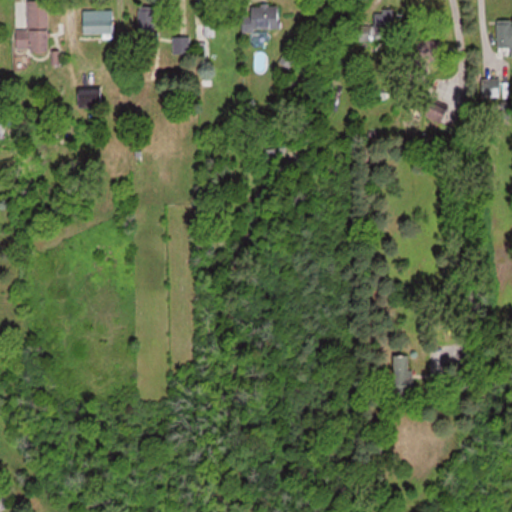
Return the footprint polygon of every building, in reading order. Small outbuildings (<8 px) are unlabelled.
[(52,50),(51,0),(29,0),(30,29),(18,29),(18,51),(52,50)] [(224,25),(224,3),(203,3),(203,37),(217,37),(217,25),(224,25)] [(140,41),(156,41),(156,8),(140,8),(140,41)] [(282,28),(282,8),(255,8),(255,28),(282,28)] [(85,10),(85,34),(115,34),(115,10),(85,10)] [(395,32),(395,14),(374,14),(374,25),(358,25),(358,41),(383,41),(383,32),(395,32)] [(511,21),(499,22),(499,48),(511,48),(511,21)] [(191,53),(191,37),(174,37),(174,53),(191,53)] [(418,40),(418,61),(442,61),(442,40),(418,40)] [(426,117),(444,124),(450,109),(433,102),(426,117)] [(412,388),(412,355),(397,355),(397,388),(412,388)]
